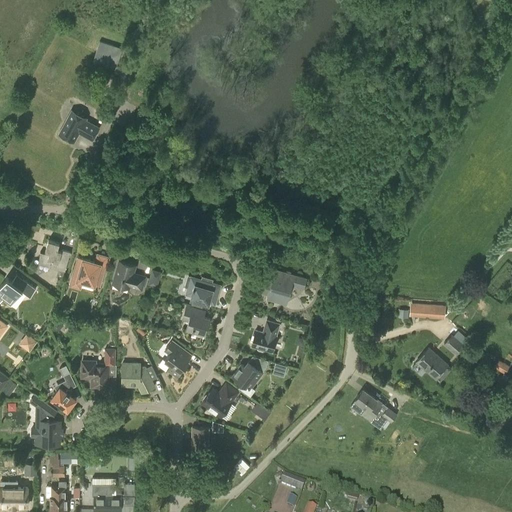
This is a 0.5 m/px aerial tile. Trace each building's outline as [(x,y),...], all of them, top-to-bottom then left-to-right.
[(96,50),(92,62),(106,67),(116,70),(123,48),(99,41),(96,50)] [(87,118),(71,110),(59,133),(74,142),(79,133),(92,140),(99,127),(86,120),(87,118)] [(38,264),(64,272),(70,252),(57,249),(59,243),(48,240),(44,253),(41,252),(38,264)] [(70,285),(79,288),(81,281),(99,286),(107,257),(97,254),(95,262),(94,262),(94,261),(89,259),(88,260),(78,257),(70,285)] [(135,265),(119,260),(112,284),(128,289),(129,286),(141,290),(145,276),(133,273),(135,265)] [(148,284),(156,286),(160,272),(152,270),(148,284)] [(258,291),(268,294),(267,298),(286,304),(291,284),(302,287),(305,279),(284,273),(282,281),(272,278),(272,280),(262,278),(258,291)] [(208,302),(214,304),(219,285),(211,283),(211,280),(202,277),(201,280),(188,276),(185,286),(188,287),(186,294),(191,296),(191,299),(193,300),(192,303),(197,305),(198,301),(208,304),(208,302)] [(22,279),(18,286),(6,278),(0,286),(0,297),(10,306),(22,290),(30,296),(35,289),(22,279)] [(445,316),(446,304),(411,301),(410,314),(445,316)] [(197,309),(186,306),(182,319),(188,321),(187,327),(192,329),(191,332),(204,335),(206,326),(208,326),(210,319),(195,315),(197,309)] [(89,314),(96,316),(98,309),(92,307),(89,314)] [(406,317),(406,309),(397,308),(396,316),(406,317)] [(276,336),(277,336),(281,324),(266,320),(263,332),(255,330),(250,346),(256,347),(257,350),(263,351),(265,350),(272,352),(276,336)] [(136,330),(143,336),(146,332),(139,326),(136,330)] [(29,349),(35,341),(27,334),(21,343),(29,349)] [(443,343),(456,355),(464,345),(451,334),(443,343)] [(181,372),(183,370),(182,370),(189,361),(179,354),(183,348),(172,340),(164,350),(169,354),(164,360),(170,365),(167,369),(177,377),(181,372)] [(447,364),(428,347),(416,361),(425,370),(435,378),(447,364)] [(108,365),(114,365),(114,349),(105,349),(105,364),(95,364),(95,361),(82,361),(81,377),(91,377),(91,386),(107,387),(108,365)] [(493,368),(504,374),(508,366),(498,360),(493,368)] [(250,396),(255,390),(251,387),(266,367),(256,364),(254,366),(248,361),(244,366),(241,364),(232,376),(241,383),(238,388),(250,396)] [(141,362),(122,362),(122,366),(121,382),(124,385),(138,386),(142,392),(154,386),(151,380),(157,377),(151,365),(145,368),(144,367),(141,366),(141,362)] [(284,376),(287,366),(275,363),(272,373),(284,376)] [(66,366),(60,369),(65,380),(57,384),(59,387),(51,399),(67,411),(76,399),(70,394),(72,391),(70,388),(76,385),(66,366)] [(504,382),(505,380),(497,375),(493,381),(495,383),(494,384),(501,388),(502,386),(505,388),(507,384),(504,382)] [(2,390),(9,395),(17,384),(11,379),(2,390)] [(231,402),(230,401),(237,391),(226,383),(219,393),(212,388),(202,403),(220,416),(231,402)] [(382,403),(362,389),(350,405),(370,420),(382,403)] [(59,421),(51,420),(51,418),(57,410),(35,394),(32,398),(37,402),(34,405),(37,407),(36,421),(39,421),(39,428),(31,428),(31,436),(36,436),(35,444),(58,445),(58,435),(61,435),(61,430),(58,430),(59,421)] [(270,411),(263,406),(258,413),(265,418),(270,411)] [(390,422),(397,414),(387,406),(381,415),(390,422)] [(223,424),(212,421),(212,431),(223,432),(223,424)] [(208,427),(192,427),(191,448),(207,448),(208,427)] [(59,466),(59,461),(59,459),(58,459),(58,450),(50,450),(50,465),(53,466),(53,476),(59,477),(59,466)] [(71,452),(61,452),(61,462),(71,462),(71,452)] [(24,474),(37,474),(37,463),(25,463),(24,474)] [(69,477),(70,466),(59,466),(59,477),(69,477)] [(28,505),(28,486),(23,486),(23,481),(24,481),(24,474),(10,474),(10,481),(11,481),(11,486),(1,486),(1,502),(15,502),(15,505),(28,505)] [(305,482),(290,476),(286,486),(301,491),(305,482)] [(92,495),(95,495),(94,509),(109,509),(109,510),(122,511),(122,495),(134,495),(134,483),(124,483),(124,493),(116,493),(116,483),(92,483),(92,495)] [(50,496),(49,511),(58,511),(59,486),(51,486),(51,496),(50,496)] [(65,496),(65,486),(59,486),(58,511),(67,511),(67,496),(65,496)]
